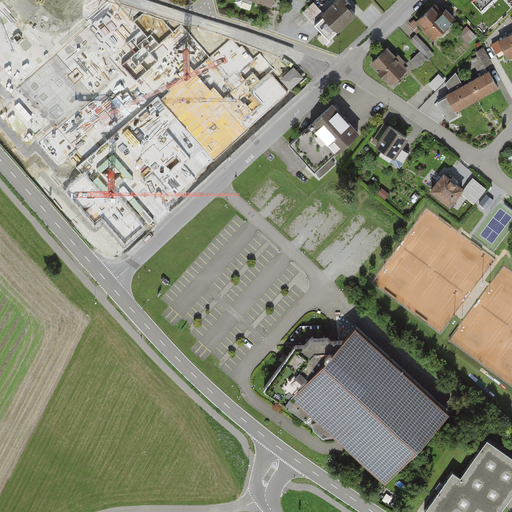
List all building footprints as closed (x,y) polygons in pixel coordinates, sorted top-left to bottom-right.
[(256,0),(271,5),(270,8),(280,12),(284,0),(256,0)] [(329,39),(355,14),(348,7),(351,4),(346,0),(338,0),(323,14),(324,16),(315,24),(329,39)] [(496,0),(472,0),(484,12),(496,0)] [(320,10),(314,3),(303,13),(310,19),(320,10)] [(442,13),(435,5),(418,21),(433,37),(450,22),(449,21),(453,17),(446,9),(442,13)] [(472,32),(467,27),(460,33),(466,39),(472,32)] [(511,33),(492,45),(494,49),(501,45),(507,56),(511,53),(511,33)] [(426,46),(416,35),(411,40),(421,51),(426,46)] [(395,57),(387,49),(372,63),(391,82),(406,68),(402,64),(404,62),(398,55),(395,57)] [(490,60),(484,49),(477,53),(480,58),(475,60),(481,69),(486,66),(484,63),(490,60)] [(426,58),(420,52),(414,58),(420,64),(426,58)] [(302,77),(294,68),(282,79),(290,88),(302,77)] [(498,86),(489,71),(464,85),(456,73),(446,83),(451,93),(438,100),(449,119),(458,114),(456,109),(498,86)] [(443,81),(438,75),(430,84),(435,89),(443,81)] [(329,159),(358,132),(332,104),(289,145),(320,179),(335,165),(329,159)] [(400,146),(406,137),(390,126),(388,128),(384,125),(373,142),(383,148),(380,154),(399,167),(409,152),(400,146)] [(451,180),(444,174),(432,190),(450,205),(462,189),(456,184),(458,181),(453,177),(451,180)] [(493,201),(487,196),(480,204),(486,209),(493,201)] [(450,404),(358,321),(291,396),(383,479),(450,404)] [(426,511),(497,511),(511,493),(511,453),(487,435),(460,473),(453,468),(423,510),(426,511)]
